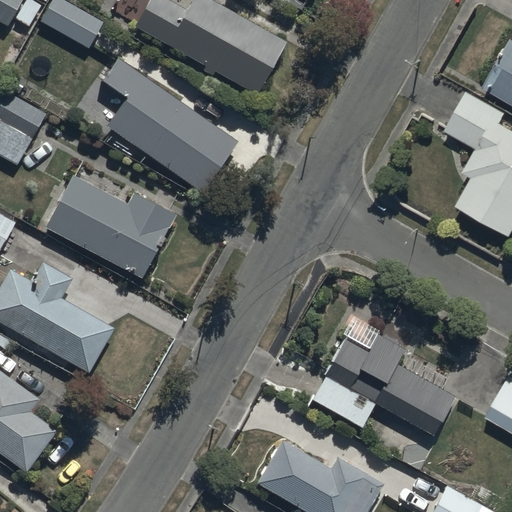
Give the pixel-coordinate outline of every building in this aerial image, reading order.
[(34,0),(0,0),(0,19),(7,23),(12,15),(28,24),(39,3),(34,0)] [(104,20),(69,0),(50,0),(39,19),(89,47),(104,20)] [(176,0),(147,0),(135,23),(258,91),(287,37),(218,0),(190,0),(187,6),(176,0)] [(511,34),(510,33),(481,82),(511,100),(511,34)] [(239,138),(118,55),(103,77),(126,93),(106,122),(204,189),(239,138)] [(510,233),(511,229),(511,124),(502,118),(507,109),(466,87),(444,127),(475,144),(462,168),(471,173),(455,202),(510,233)] [(47,111),(4,88),(0,94),(0,153),(17,164),(47,111)] [(72,171),(44,223),(142,275),(177,209),(135,187),(128,201),(72,171)] [(0,249),(17,219),(0,209),(0,249)] [(10,265),(0,282),(0,319),(89,370),(115,324),(62,294),(72,275),(42,257),(31,277),(10,265)] [(324,373),(311,396),(360,426),(376,401),(430,434),(455,394),(397,358),(404,346),(377,330),(379,327),(352,311),(340,331),(344,333),(321,371),(324,373)] [(0,450),(27,470),(57,428),(30,408),(38,396),(0,367),(0,450)] [(511,372),(509,371),(487,413),(511,426),(511,372)] [(279,435),(254,479),(309,511),(364,511),(383,481),(334,452),(328,463),(279,435)] [(497,511),(498,511),(446,481),(428,511),(497,511)]
